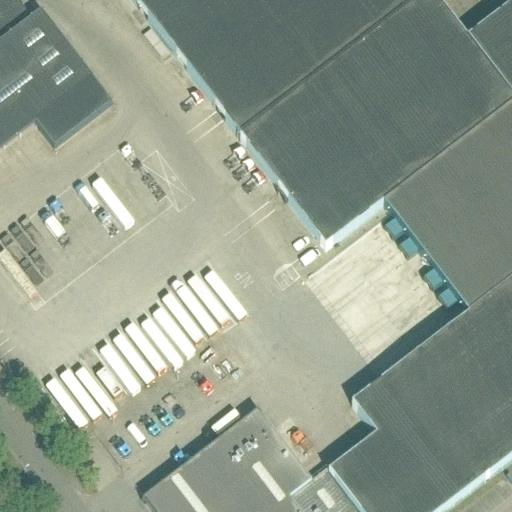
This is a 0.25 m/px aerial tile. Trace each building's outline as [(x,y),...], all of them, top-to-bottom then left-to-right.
[(376,443),(329,479),(326,475),(310,487),(257,418),(143,506),(147,511),(449,511),(511,464),(511,10),(467,46),(431,0),(128,0),(325,256),(383,211),(468,322),(352,411),(376,443)] [(0,156),(35,130),(54,155),(111,111),(41,18),(28,28),(9,2),(0,1),(0,156)] [(101,193),(92,200),(111,222),(119,215),(101,193)] [(38,234),(30,240),(72,294),(80,288),(38,234)] [(2,267),(0,268),(0,278),(29,312),(36,306),(2,267)] [(150,333),(140,341),(175,387),(186,380),(182,375),(196,364),(198,366),(209,358),(176,316),(152,335),(150,333)] [(238,355),(199,379),(212,400),(251,376),(238,355)] [(254,382),(265,378),(256,355),(246,359),(254,382)] [(89,425),(97,421),(90,409),(71,379),(64,384),(89,425)] [(300,436),(288,446),(301,460),(312,451),(300,436)]
